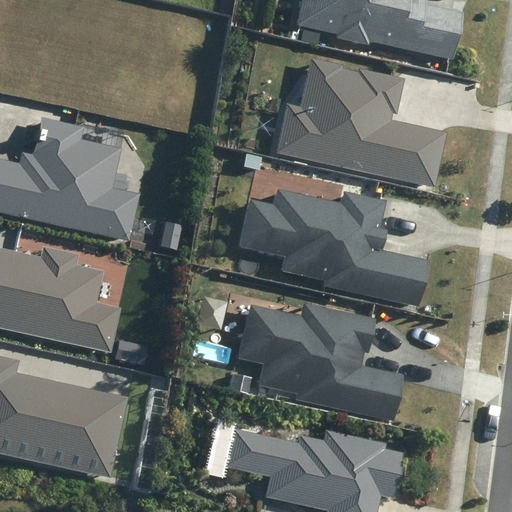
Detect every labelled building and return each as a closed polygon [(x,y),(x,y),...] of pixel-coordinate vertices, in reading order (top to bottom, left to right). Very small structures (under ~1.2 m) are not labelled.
[(294,0),(289,27),(330,36),(328,44),(360,50),(361,45),(443,62),(453,17),(416,9),(417,0),(294,0)] [(334,69),(300,62),(291,109),(276,106),(266,158),(430,190),(441,136),(382,124),(384,116),(391,117),(398,82),(351,72),(352,77),(335,74),(334,69)] [(82,128),(41,119),(38,128),(33,127),(30,142),(35,144),(33,153),(22,151),(20,163),(0,158),(0,211),(128,240),(138,196),(111,190),(120,150),(79,140),(82,128)] [(421,265),(375,256),(379,237),(374,232),(379,204),(334,196),(332,206),(265,193),(263,205),(237,200),(226,255),(273,264),(271,276),(318,286),(317,292),(412,311),(421,265)] [(176,227),(155,225),(154,251),(175,252),(176,227)] [(0,336),(104,357),(112,317),(86,312),(93,275),(68,271),(65,259),(28,252),(26,261),(0,255),(0,336)] [(366,324),(296,310),(294,320),(240,309),(229,363),(256,369),(252,390),(290,397),(287,403),(393,425),(403,380),(353,370),(356,351),(360,352),(366,324)] [(3,368),(0,367),(0,462),(97,483),(115,400),(1,376),(3,368)] [(290,447),(225,434),(218,472),(264,480),(260,502),(311,511),(373,511),(375,500),(390,503),(399,459),(378,455),(380,445),(318,433),(316,443),(292,438),(290,447)]
